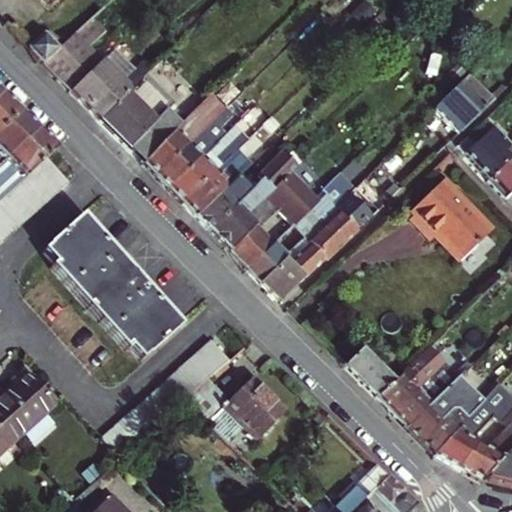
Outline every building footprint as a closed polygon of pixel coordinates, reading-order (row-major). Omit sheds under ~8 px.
[(330,0),(321,10),(335,25),(359,0),(330,0)] [(435,1),(433,0),(404,0),(420,16),(435,1)] [(402,16),(390,5),(332,61),(343,73),(402,16)] [(118,17),(107,6),(60,49),(43,65),(99,121),(147,74),(172,49),(163,39),(133,67),(114,48),(102,59),(88,45),(118,17)] [(44,34),(28,49),(43,65),(60,49),(44,34)] [(465,75),(456,67),(450,74),(458,82),(465,75)] [(99,121),(142,164),(190,116),(147,74),(99,121)] [(493,102),(467,77),(434,110),(459,135),(493,102)] [(243,89),(227,105),(156,178),(170,193),(228,134),(260,102),(252,93),(249,96),(243,89)] [(190,116),(142,164),(156,178),(227,105),(214,92),(211,95),(203,104),(190,116)] [(0,131),(21,113),(4,96),(0,99),(0,131)] [(268,116),(247,137),(182,204),(194,217),(237,175),(250,162),(246,157),(260,143),(263,146),(272,136),(270,134),(277,127),(282,131),(305,110),(293,98),(271,118),(268,116)] [(0,131),(0,167),(40,131),(21,113),(0,131)] [(511,147),(494,128),(466,154),(489,179),(487,181),(501,196),(511,185),(511,147)] [(182,204),(247,137),(239,129),(231,137),(228,134),(170,193),(182,204)] [(40,131),(0,167),(0,200),(4,197),(13,188),(24,178),(36,167),(46,158),(56,148),(40,131)] [(257,175),(261,180),(286,156),(281,152),(257,175)] [(286,156),(261,180),(251,189),(208,231),(215,238),(260,283),(283,261),(275,252),(268,258),(265,254),(293,227),(311,209),(318,202),(289,173),(296,166),(286,156)] [(46,158),(36,167),(58,191),(68,182),(46,158)] [(36,167),(24,178),(46,202),(58,191),(36,167)] [(251,189),(237,175),(194,217),(208,231),(251,189)] [(24,178),(13,188),(36,211),(46,202),(24,178)] [(443,182),(410,213),(413,216),(408,221),(429,244),(435,239),(460,264),(492,233),(443,182)] [(511,207),(511,185),(501,196),(511,207)] [(36,211),(13,188),(4,197),(25,220),(36,211)] [(25,220),(4,197),(0,200),(0,215),(13,231),(25,220)] [(337,208),(357,229),(368,218),(348,197),(337,208)] [(317,214),(311,209),(293,227),(326,261),(328,262),(359,232),(357,229),(337,208),(335,206),(329,211),(325,207),(317,214)] [(13,231),(0,215),(0,236),(3,240),(13,231)] [(109,249),(80,217),(41,252),(53,265),(50,268),(126,352),(129,350),(141,364),(180,328),(151,296),(155,292),(112,245),(109,249)] [(283,261),(260,283),(281,304),(326,261),(293,227),(265,254),(268,258),(275,252),(283,261)] [(211,340),(201,349),(219,370),(230,360),(211,340)] [(366,345),(344,366),(369,391),(378,399),(399,378),(366,345)] [(201,349),(189,360),(208,380),(210,379),(219,370),(201,349)] [(378,399),(407,429),(457,379),(428,350),(399,378),(378,399)] [(208,380),(189,360),(178,369),(197,390),(208,380)] [(54,404),(24,369),(12,380),(15,384),(0,397),(0,416),(18,437),(54,404)] [(197,390),(178,369),(166,380),(186,399),(197,390)] [(231,400),(210,379),(208,380),(197,390),(186,399),(184,401),(207,424),(224,407),(257,440),(285,412),(252,378),(231,400)] [(457,379),(407,429),(420,441),(435,457),(482,403),(457,379)] [(186,399),(166,380),(157,389),(175,409),(184,401),(186,399)] [(492,417),(500,424),(511,411),(511,390),(508,394),(499,385),(496,387),(482,403),(435,457),(437,459),(466,473),(481,444),(472,439),(492,417)] [(175,409),(157,389),(147,398),(164,418),(175,409)] [(147,398),(135,408),(153,428),(164,418),(147,398)] [(135,408),(124,418),(141,438),(153,428),(135,408)] [(489,448),(481,444),(466,473),(483,482),(511,449),(511,411),(500,424),(505,428),(489,448)] [(0,453),(18,437),(0,416),(0,453)] [(141,438),(124,418),(112,428),(130,448),(141,438)] [(112,428),(101,438),(118,458),(130,448),(112,428)] [(511,449),(483,482),(511,488),(511,449)] [(376,463),(333,507),(337,511),(411,511),(419,505),(376,463)] [(124,511),(126,511),(106,491),(84,511),(124,511)] [(296,511),(292,507),(277,493),(269,500),(280,511),(296,511)] [(337,511),(333,507),(327,511),(312,511),(299,500),(292,507),(296,511),(337,511)]
